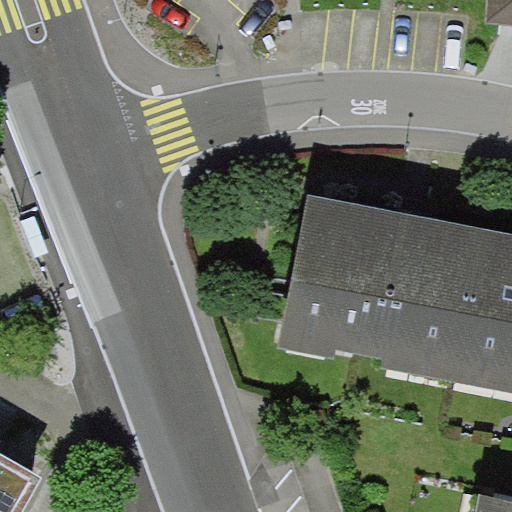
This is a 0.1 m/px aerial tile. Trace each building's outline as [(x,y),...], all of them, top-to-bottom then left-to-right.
[(511,0),(486,0),(486,14),(511,16),(511,0)] [(487,224),(313,191),(287,330),(460,363),(487,224)] [(511,228),(487,224),(460,363),(511,373),(511,228)] [(0,511),(13,511),(38,470),(0,447),(0,511)] [(511,511),(511,496),(488,492),(484,511),(511,511)]
